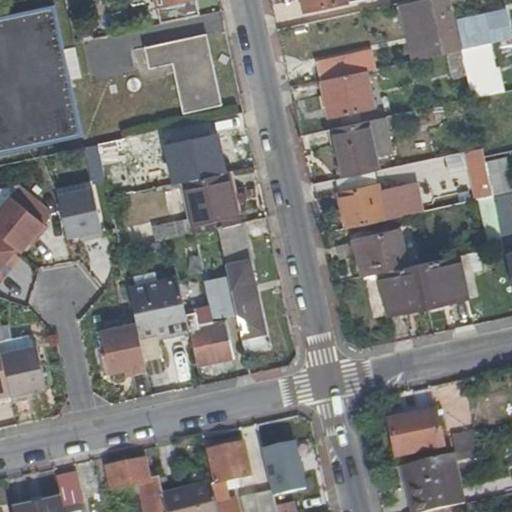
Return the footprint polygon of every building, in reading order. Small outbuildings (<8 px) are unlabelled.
[(192,0),(160,0),(166,23),(197,16),(192,0)] [(298,0),(301,12),(352,0),(298,0)] [(427,41),(452,35),(444,0),(425,0),(419,1),(427,41)] [(52,9),(0,20),(0,158),(80,141),(52,9)] [(220,108),(205,36),(141,49),(146,72),(170,67),(180,117),(220,108)] [(467,45),(455,48),(461,72),(467,97),(491,91),(487,74),(474,76),(467,45)] [(455,48),(440,51),(446,75),(461,72),(455,48)] [(313,63),(316,78),(360,69),(357,54),(313,63)] [(360,69),(316,78),(325,116),(370,106),(360,69)] [(362,120),(327,128),(338,177),(373,169),(362,120)] [(391,120),(380,121),(382,154),(393,154),(391,120)] [(218,132),(162,145),(171,184),(227,171),(218,132)] [(124,141),(88,148),(94,184),(108,182),(105,162),(127,158),(124,141)] [(479,146),(435,156),(438,171),(467,165),(482,161),(482,160),(481,156),(479,146)] [(502,154),(482,160),(482,161),(489,194),(507,190),(509,190),(502,154)] [(482,161),(467,165),(475,198),(489,194),(482,161)] [(125,163),(109,167),(117,197),(132,193),(125,163)] [(150,229),(153,243),(165,240),(216,229),(238,224),(226,175),(180,185),(188,221),(150,229)] [(339,192),(346,227),(385,219),(376,184),(339,192)] [(100,237),(89,189),(54,196),(63,239),(76,236),(83,234),(84,241),(100,237)] [(511,214),(507,190),(489,194),(497,229),(511,225),(511,214)] [(489,194),(475,198),(488,247),(500,244),(497,229),(489,194)] [(10,198),(0,209),(0,238),(14,251),(19,255),(32,240),(37,244),(47,232),(10,198)] [(238,224),(216,229),(228,277),(233,301),(246,353),(268,347),(247,261),(237,264),(235,254),(246,251),(238,224)] [(355,239),(362,275),(375,272),(407,265),(398,230),(355,239)] [(0,238),(0,279),(5,274),(0,269),(0,267),(14,251),(0,238)] [(169,257),(165,240),(153,243),(143,245),(147,262),(169,257)] [(375,272),(385,318),(465,299),(455,254),(407,265),(375,272)] [(214,306),(233,301),(228,277),(207,280),(214,306)] [(174,278),(126,290),(133,319),(134,324),(138,342),(160,337),(161,342),(188,336),(174,278)] [(194,312),(185,314),(198,365),(234,356),(225,321),(198,328),(194,312)] [(138,342),(134,324),(98,332),(108,375),(123,371),(129,370),(130,375),(145,372),(138,342)] [(35,345),(0,353),(0,355),(9,394),(10,402),(26,398),(25,392),(30,391),(45,388),(35,345)] [(0,396),(9,394),(0,355),(0,396)] [(390,422),(397,457),(444,446),(435,411),(390,422)] [(452,434),(456,452),(480,447),(476,429),(452,434)] [(280,502),(316,491),(300,439),(265,450),(280,502)] [(245,442),(210,450),(223,511),(241,511),(239,500),(235,501),(233,491),(242,489),(239,479),(253,476),(245,442)] [(456,452),(457,460),(482,455),(480,447),(456,452)] [(448,454),(404,464),(408,482),(411,481),(419,510),(428,508),(459,501),(448,454)] [(169,511),(165,495),(162,480),(151,482),(146,459),(107,468),(113,492),(140,485),(145,511),(169,511)] [(61,497),(64,509),(84,504),(76,471),(56,475),(61,497)] [(220,511),(215,486),(165,495),(169,511),(220,511)] [(243,497),(246,511),(275,511),(271,492),(243,497)] [(12,508),(13,511),(64,511),(64,509),(61,497),(43,501),(44,507),(32,510),(30,504),(12,508)]
